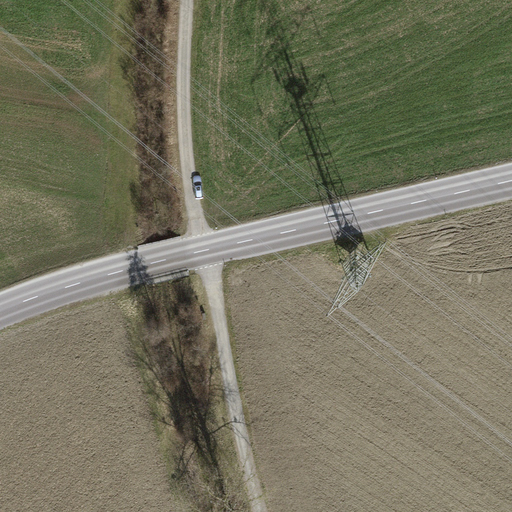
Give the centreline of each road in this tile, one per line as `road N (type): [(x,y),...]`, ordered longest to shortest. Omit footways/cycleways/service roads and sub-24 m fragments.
road 1 (residential): [(511,179),(135,266),(0,315)]
road 2 (track): [(264,511),(187,163),(190,0)]
